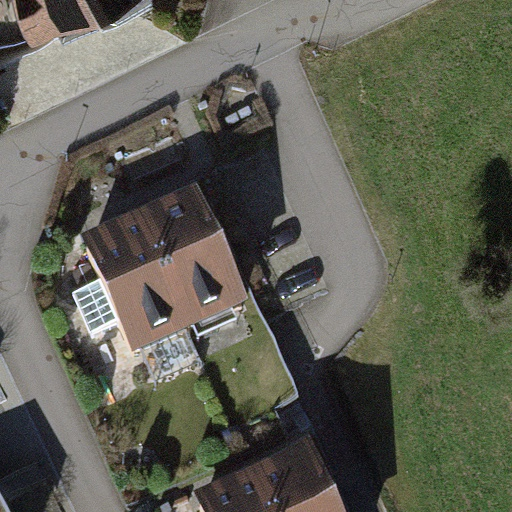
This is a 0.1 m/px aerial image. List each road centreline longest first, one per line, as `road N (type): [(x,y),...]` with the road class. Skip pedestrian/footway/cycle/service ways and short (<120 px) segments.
road 1 (residential): [(378,0),(331,22),(311,11),(0,165)]
road 2 (residential): [(0,284),(103,511)]
